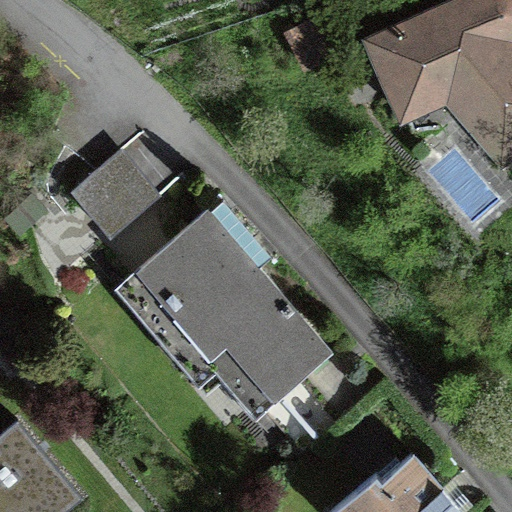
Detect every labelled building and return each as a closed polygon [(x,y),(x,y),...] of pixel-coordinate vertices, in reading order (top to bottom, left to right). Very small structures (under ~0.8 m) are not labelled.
[(404,113),(448,93),(502,155),(511,146),(511,47),(509,44),(511,40),(511,0),(467,0),(372,41),(395,93),(404,113)] [(328,51),(312,20),(289,32),(306,63),(328,51)] [(110,235),(152,196),(114,152),(71,189),(110,235)] [(23,230),(46,209),(31,193),(8,214),(23,230)] [(124,279),(191,358),(207,343),(263,409),(331,350),(209,207),(124,279)] [(17,418),(0,432),(0,511),(63,511),(83,496),(17,418)] [(463,511),(412,450),(400,460),(396,455),(329,510),(330,511),(463,511)]
